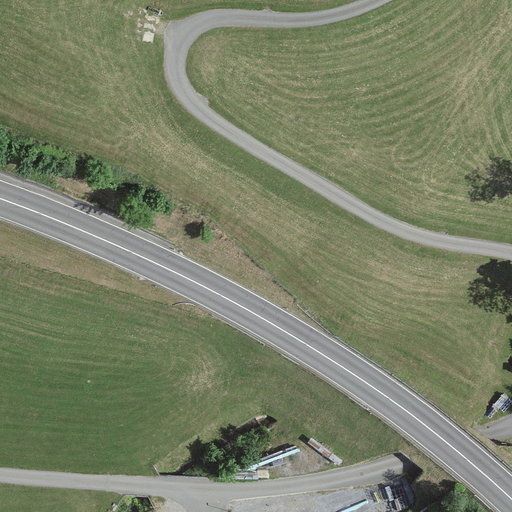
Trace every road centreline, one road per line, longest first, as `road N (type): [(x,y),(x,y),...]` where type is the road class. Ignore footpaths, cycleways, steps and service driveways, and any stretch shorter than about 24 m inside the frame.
road 1 (unclassified): [(511,258),(387,226),(191,109),(173,79),(173,54),(185,35),(213,19),(320,16),(375,0)]
road 2 (trunk): [(0,200),(215,294),(331,360),(425,425),(511,501)]
road 3 (residential): [(0,476),(101,490),(338,478),(511,421)]
